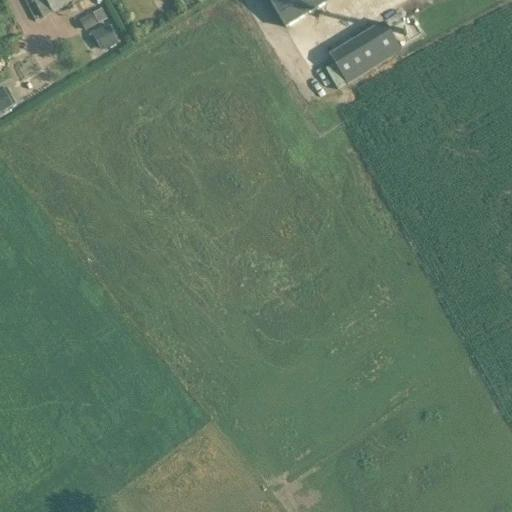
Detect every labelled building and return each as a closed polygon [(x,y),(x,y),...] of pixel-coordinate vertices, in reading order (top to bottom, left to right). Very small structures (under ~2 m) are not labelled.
[(48,17),(80,0),(30,0),(32,4),(35,2),(44,20),(48,17)] [(269,0),(287,29),(333,0),(269,0)] [(94,14),(100,25),(108,20),(103,10),(94,14)] [(332,56),(348,85),(401,53),(384,23),(332,56)] [(108,25),(96,32),(106,51),(119,44),(108,25)] [(0,92),(0,114),(13,107),(4,91),(0,92)]
